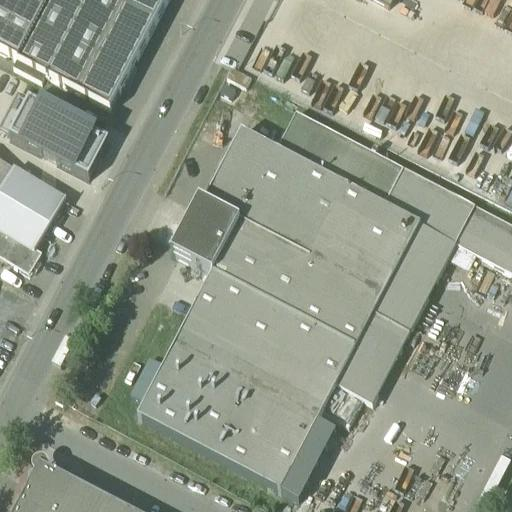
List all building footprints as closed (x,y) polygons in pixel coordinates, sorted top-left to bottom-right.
[(0,0),(0,57),(17,67),(52,0),(0,0)] [(52,0),(17,67),(13,74),(42,89),(45,82),(110,116),(171,0),(52,0)] [(364,0),(389,13),(395,0),(364,0)] [(40,109),(29,103),(8,143),(21,149),(19,152),(75,181),(77,180),(89,186),(110,145),(99,140),(100,137),(41,107),(40,109)] [(511,232),(297,120),(277,157),(421,231),(420,233),(456,252),(511,280),(511,232)] [(283,318),(212,281),(212,282),(138,424),(281,499),(336,393),(355,357),(378,314),(391,321),(408,289),(394,282),(420,233),(421,231),(277,157),(242,138),(205,210),(204,210),(310,266),(283,318)] [(66,206),(0,166),(0,264),(29,282),(42,261),(36,257),(66,206)] [(310,266),(204,210),(205,210),(200,207),(172,260),(212,282),(212,281),(283,318),(310,266)] [(391,321),(378,314),(355,357),(336,393),(372,412),(456,252),(420,233),(394,282),(408,289),(391,321)] [(117,511),(76,490),(77,488),(59,479),(58,481),(55,479),(56,477),(52,475),(50,477),(49,476),(46,480),(43,481),(40,481),(37,481),(36,480),(34,484),(31,483),(27,492),(29,493),(27,496),(25,495),(16,511),(117,511)]
